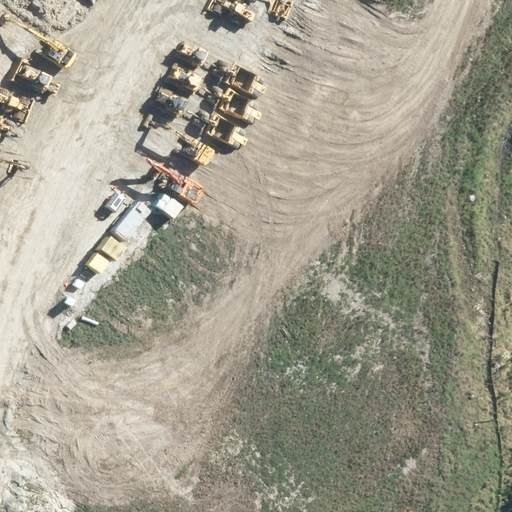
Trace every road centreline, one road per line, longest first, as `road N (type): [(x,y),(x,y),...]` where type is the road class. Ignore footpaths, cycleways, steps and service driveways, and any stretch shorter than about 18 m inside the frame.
road 1 (trunk): [(221,0),(96,175),(0,284)]
road 2 (trunk): [(0,221),(173,0)]
